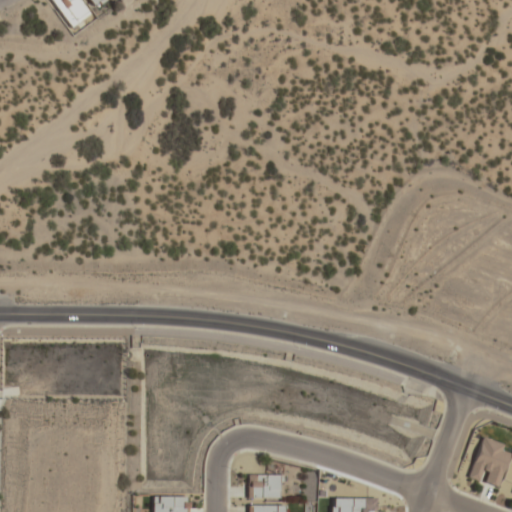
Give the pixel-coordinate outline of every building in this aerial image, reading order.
[(48,0),(68,28),(88,14),(78,0),(48,0)] [(86,0),(92,8),(102,0),(86,0)] [(466,478),(495,487),(506,453),(499,451),(502,443),(479,436),(466,478)] [(245,497),(277,497),(277,474),(245,474),(245,497)] [(149,511),(184,511),(184,495),(149,495),(149,511)]
